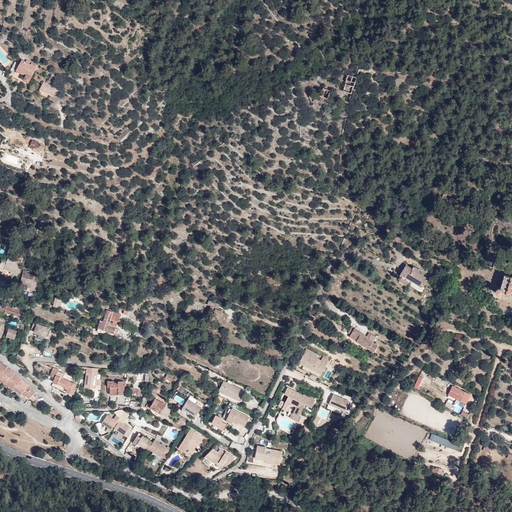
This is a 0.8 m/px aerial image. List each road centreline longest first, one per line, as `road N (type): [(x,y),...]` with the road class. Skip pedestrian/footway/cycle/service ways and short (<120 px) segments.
road 1 (unclassified): [(314,511),(263,493),(203,496),(127,473)]
road 2 (primary): [(174,511),(35,460)]
